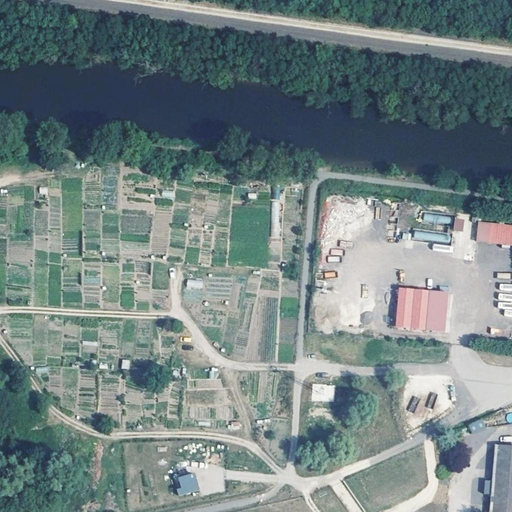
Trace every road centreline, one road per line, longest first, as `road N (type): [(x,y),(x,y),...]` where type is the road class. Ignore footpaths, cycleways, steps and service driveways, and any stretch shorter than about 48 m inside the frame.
road 1 (track): [(0,337),(50,406),(87,430),(230,439),(302,485),(460,419),(511,388)]
road 2 (track): [(172,269),(182,316),(214,356),(232,364),(454,368),(511,379)]
road 3 (track): [(0,313),(182,316)]
